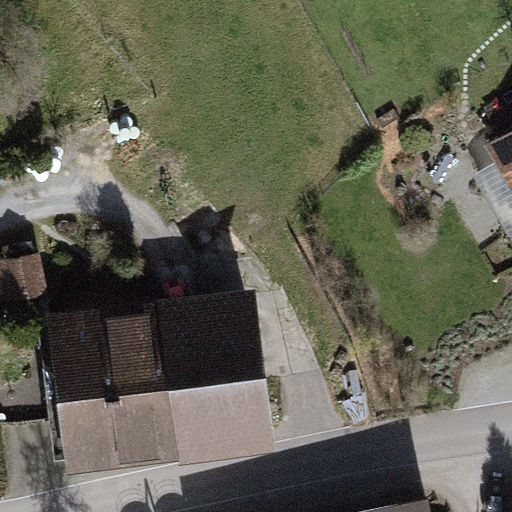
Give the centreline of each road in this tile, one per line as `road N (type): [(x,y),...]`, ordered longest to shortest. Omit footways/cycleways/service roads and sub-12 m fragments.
road 1 (unclassified): [(68,511),(511,435)]
road 2 (unknown): [(0,216),(129,199)]
